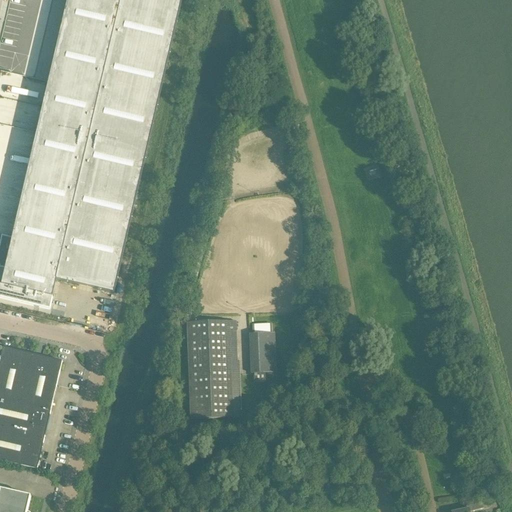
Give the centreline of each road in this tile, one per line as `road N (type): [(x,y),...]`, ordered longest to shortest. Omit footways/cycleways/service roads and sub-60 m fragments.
road 1 (unclassified): [(511,473),(380,0)]
road 2 (unclassified): [(69,511),(104,369),(82,340),(0,321)]
